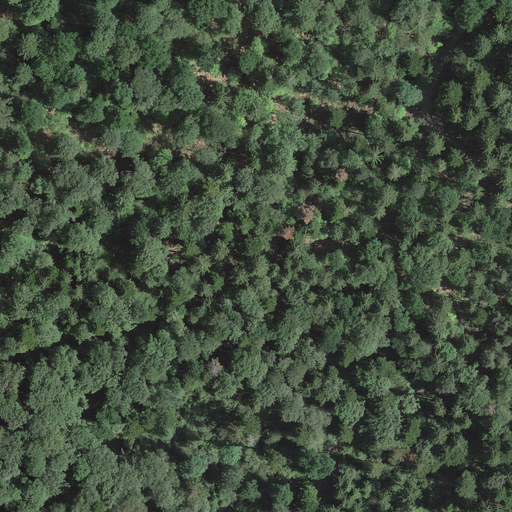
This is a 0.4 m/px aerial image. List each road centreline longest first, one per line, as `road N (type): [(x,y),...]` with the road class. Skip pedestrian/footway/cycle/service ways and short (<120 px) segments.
road 1 (track): [(511,350),(479,375),(373,413),(326,458),(319,511)]
road 2 (track): [(496,0),(454,34),(432,119),(511,196)]
